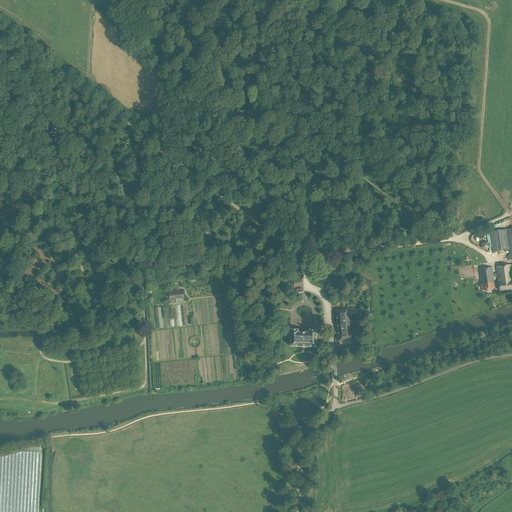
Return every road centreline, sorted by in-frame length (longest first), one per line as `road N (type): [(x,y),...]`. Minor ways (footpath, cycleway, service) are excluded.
road 1 (track): [(442,0),(480,10),(489,21),(479,169),(510,213)]
road 2 (track): [(0,26),(164,151)]
road 3 (track): [(453,238),(452,228),(401,205),(310,139)]
road 4 (track): [(466,511),(452,483),(331,409)]
road 5 (track): [(310,139),(174,41)]
road 6 (track): [(305,257),(453,238)]
road 7 (track): [(157,275),(305,257)]
road 8 (track): [(164,151),(276,237)]
road 9 (unclassified): [(297,511),(300,443),(331,409),(335,384)]
road 10 (track): [(315,0),(310,139)]
road 11 (track): [(276,237),(239,246),(204,233),(157,275)]
